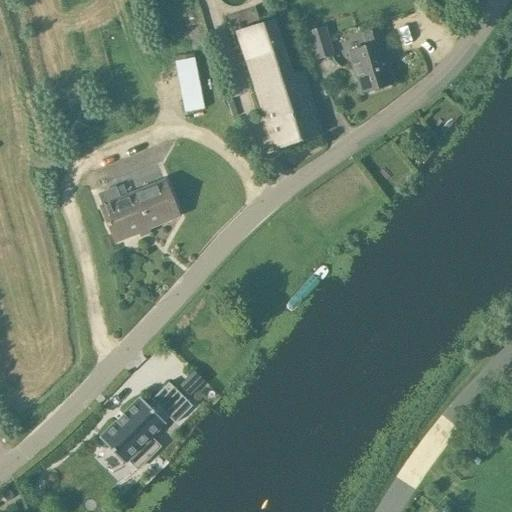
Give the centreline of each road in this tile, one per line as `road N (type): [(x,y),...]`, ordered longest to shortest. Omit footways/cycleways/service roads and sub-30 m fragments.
road 1 (tertiary): [(0,473),(90,398),(277,193),(447,69),(500,0)]
road 2 (tertiary): [(388,511),(407,478),(511,354)]
